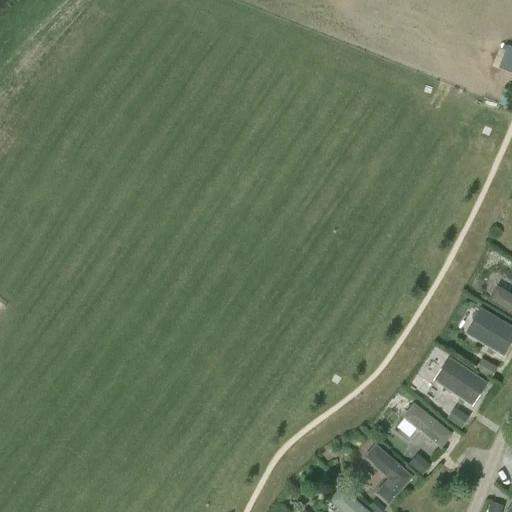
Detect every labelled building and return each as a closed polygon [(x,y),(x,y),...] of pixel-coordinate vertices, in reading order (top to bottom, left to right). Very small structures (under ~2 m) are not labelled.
[(511,295),(497,287),(489,301),(511,314),(511,295)] [(511,342),(511,326),(480,308),(465,333),(504,356),(511,342)] [(488,383),(449,357),(433,381),(458,398),(457,400),(458,403),(460,405),(463,405),(465,402),(472,407),(488,383)] [(413,403),(402,417),(441,448),(452,435),(413,403)] [(413,477),(375,443),(363,458),(387,479),(374,493),(388,506),(413,477)] [(420,451),(412,465),(427,474),(435,460),(420,451)] [(328,503),(339,511),(364,511),(340,490),(328,503)]
